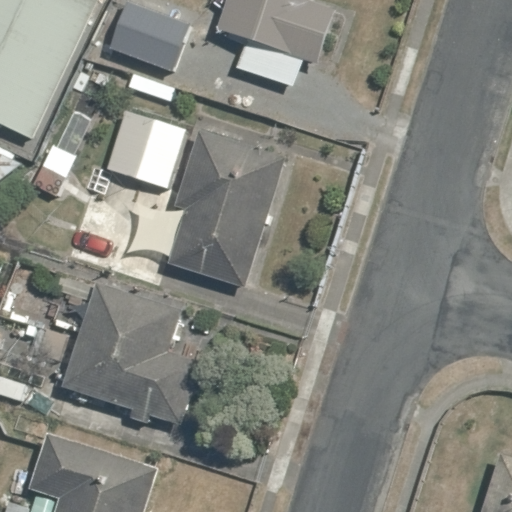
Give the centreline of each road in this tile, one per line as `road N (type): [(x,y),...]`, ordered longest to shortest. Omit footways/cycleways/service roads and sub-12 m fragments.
road 1 (residential): [(487,0),(400,277)]
road 2 (residential): [(400,277),(326,511)]
